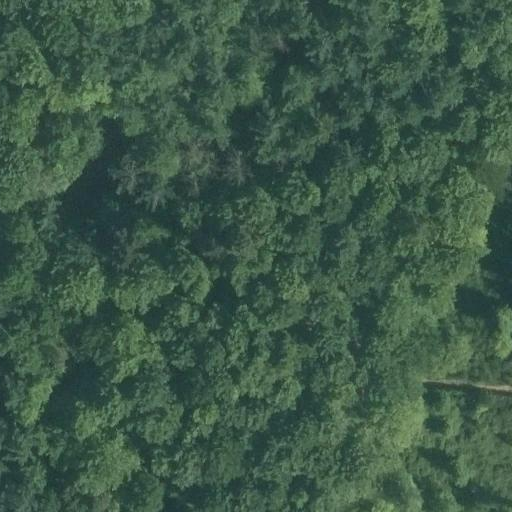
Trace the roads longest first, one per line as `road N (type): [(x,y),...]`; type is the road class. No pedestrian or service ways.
road 1 (track): [(0,125),(114,398),(361,511)]
road 2 (track): [(0,448),(60,415),(114,398)]
